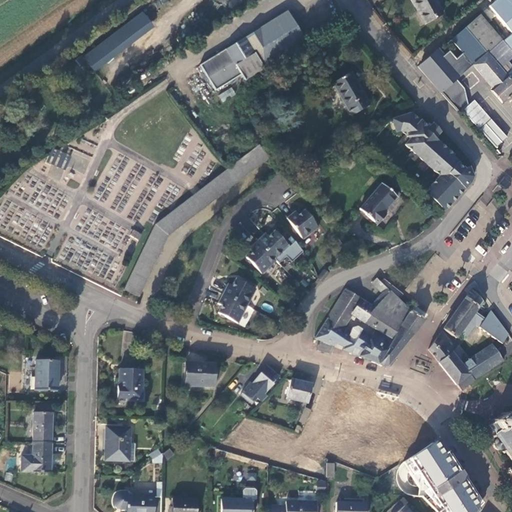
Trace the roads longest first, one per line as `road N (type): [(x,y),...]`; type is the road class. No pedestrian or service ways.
road 1 (residential): [(296,356),(312,301),(346,276),(435,237),(485,180),(486,163)]
road 2 (residential): [(504,511),(450,426),(418,394),(296,356)]
road 3 (residential): [(79,511),(85,332),(94,295)]
road 4 (unclassified): [(486,163),(347,0)]
road 5 (track): [(268,168),(172,242),(140,316)]
road 6 (residential): [(277,187),(222,227),(187,331)]
road 7 (track): [(0,92),(127,0)]
